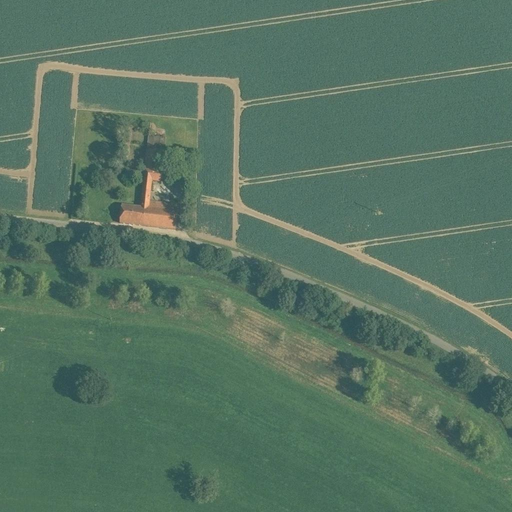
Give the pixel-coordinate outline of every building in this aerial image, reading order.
[(165,139),(149,137),(147,151),(164,153),(165,139)] [(164,153),(147,151),(145,167),(162,166),(164,153)] [(145,171),(126,169),(125,177),(144,180),(145,173),(145,171)] [(178,206),(150,203),(152,181),(153,172),(145,173),(144,180),(141,209),(145,209),(145,217),(153,218),(152,228),(175,231),(178,206)] [(161,173),(153,172),(152,181),(160,182),(161,173)] [(141,209),(122,206),(120,225),(152,228),(153,218),(145,217),(145,209),(141,209)]
